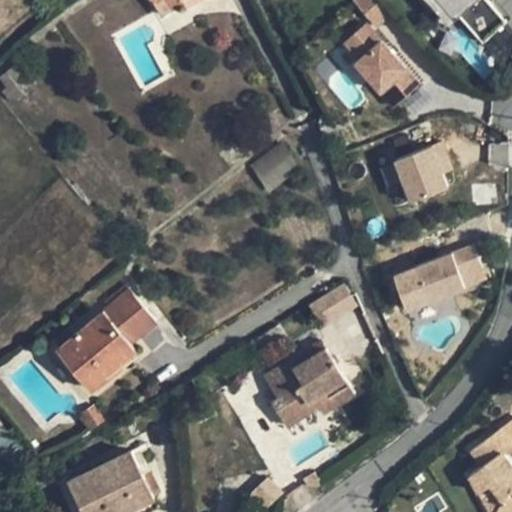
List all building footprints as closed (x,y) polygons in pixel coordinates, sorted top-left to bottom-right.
[(152,0),(162,15),(184,2),(182,0),(152,0)] [(392,13),(380,0),(354,0),(377,27),(392,13)] [(454,17),(439,0),(429,0),(448,22),(454,17)] [(439,0),(454,17),(458,14),(482,41),(505,21),(487,0),(439,0)] [(395,105),(420,84),(367,23),(345,41),(361,59),(357,62),(395,105)] [(18,61),(0,76),(0,80),(5,87),(1,90),(41,141),(67,121),(18,61)] [(253,169),(285,146),(282,141),(251,165),(253,169)] [(441,143),(395,160),(410,201),(447,187),(438,162),(447,159),(441,143)] [(285,146),(253,169),(268,192),(299,168),(285,146)] [(447,159),(438,162),(442,174),(451,170),(447,159)] [(483,269),(474,245),(416,266),(418,271),(397,279),(407,309),(466,287),(462,277),(483,269)] [(311,304),(324,325),(358,305),(344,283),(311,304)] [(130,287),(58,347),(93,388),(138,351),(132,343),(158,322),(130,287)] [(322,339),(300,353),(304,360),(327,346),(322,339)] [(300,353),(264,376),(278,398),(272,401),(287,426),(319,405),(318,404),(328,398),(334,406),(356,392),(327,346),(304,360),(300,353)] [(328,398),(318,404),(319,405),(323,413),(334,406),(328,398)] [(94,404),(82,412),(92,427),(104,419),(94,404)] [(31,454),(0,418),(0,457),(12,472),(31,454)] [(511,418),(471,449),(482,464),(469,474),(479,491),(491,484),(503,499),(495,511),(511,511),(511,474),(511,473),(511,471),(511,463),(504,454),(511,448),(511,418)] [(177,429),(156,432),(159,453),(180,451),(177,429)] [(155,494),(161,491),(150,469),(144,473),(132,448),(68,480),(84,511),(123,511),(156,496),(155,494)] [(326,464),(315,471),(318,476),(329,469),(326,464)] [(267,478),(249,495),(263,510),(281,493),(267,478)]
